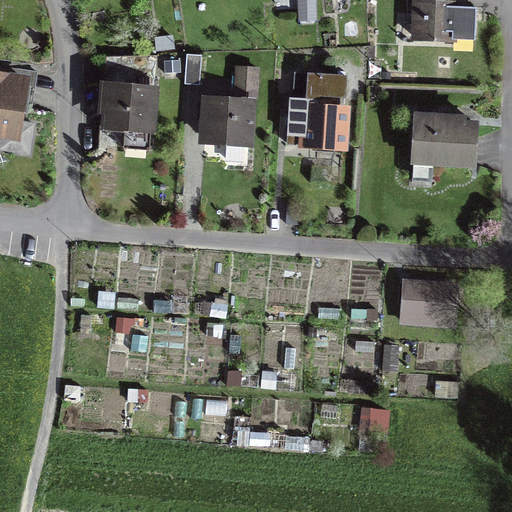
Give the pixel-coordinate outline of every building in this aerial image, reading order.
[(465,7),(465,0),(439,0),(439,3),(417,2),(415,37),(453,39),(453,32),(476,33),(477,7),(465,7)] [(184,84),(199,85),(202,55),(187,54),(184,84)] [(127,132),(127,126),(150,128),(156,55),(106,57),(100,123),(107,123),(106,130),(127,132)] [(0,133),(2,134),(16,136),(19,122),(22,103),(22,102),(25,80),(27,72),(27,70),(0,66),(0,133)] [(237,68),(236,94),(256,95),(258,70),(237,68)] [(346,76),(295,73),(293,99),(290,99),(287,144),(343,147),(346,110),(343,109),(344,97),(345,97),(346,76)] [(207,101),(207,103),(201,103),(199,117),(206,118),(204,138),(248,141),(250,104),(207,101)] [(413,161),(473,164),(476,124),(464,124),(464,117),(451,116),(450,118),(416,116),(413,161)] [(455,294),(431,293),(432,284),(406,282),(403,322),(453,326),(455,294)]
